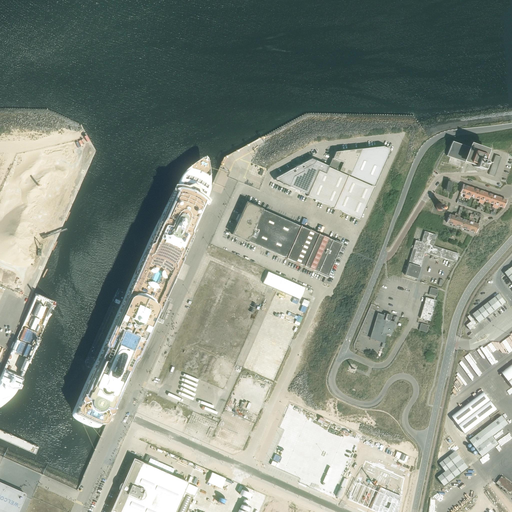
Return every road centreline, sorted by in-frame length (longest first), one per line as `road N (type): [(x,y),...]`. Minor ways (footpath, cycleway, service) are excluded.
road 1 (unclassified): [(511,125),(442,135),(424,147),(334,370),(335,390),(362,404),(375,402),(391,379),(409,378),(415,396),(404,422),(427,443)]
road 2 (unknown): [(193,245),(267,281),(258,323),(219,393),(204,398),(133,381)]
road 3 (unclassified): [(358,230),(397,138),(316,145),(273,167),(263,188)]
road 4 (unclassified): [(427,443),(460,307),(511,239)]
road 5 (unclassified): [(89,147),(0,343)]
road 6 (unclassified): [(238,475),(322,285)]
road 7 (unclassified): [(96,511),(135,432),(238,475)]
road 8 (unclassified): [(263,188),(260,196),(241,187),(218,237),(322,285)]
